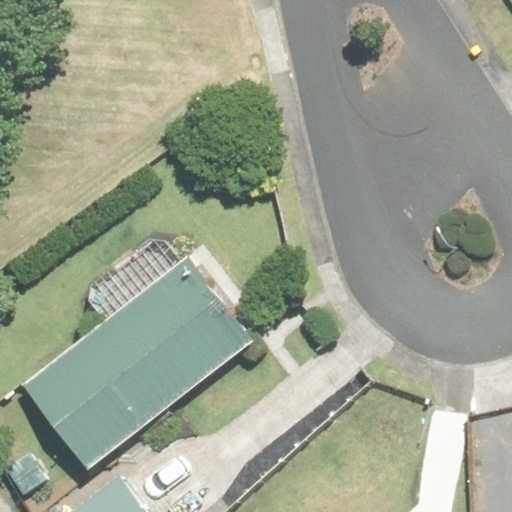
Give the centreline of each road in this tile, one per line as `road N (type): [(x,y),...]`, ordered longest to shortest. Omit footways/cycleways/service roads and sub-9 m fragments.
road 1 (residential): [(511,329),(451,334),(409,311),(382,271),(322,35)]
road 2 (residential): [(406,0),(511,171)]
